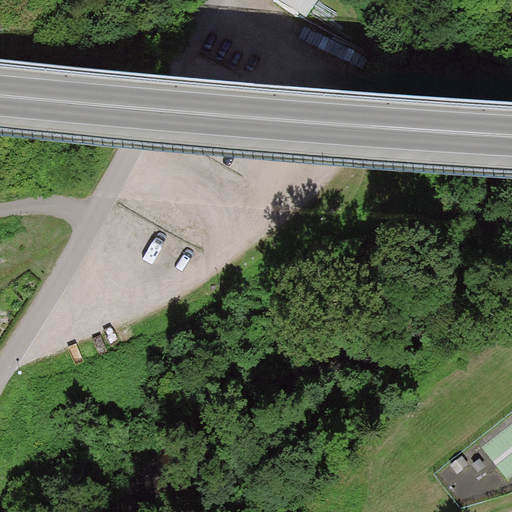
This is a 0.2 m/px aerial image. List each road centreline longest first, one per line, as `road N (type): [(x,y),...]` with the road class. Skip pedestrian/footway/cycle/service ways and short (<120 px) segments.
road 1 (trunk): [(0,99),(511,143)]
road 2 (residential): [(0,378),(218,0)]
